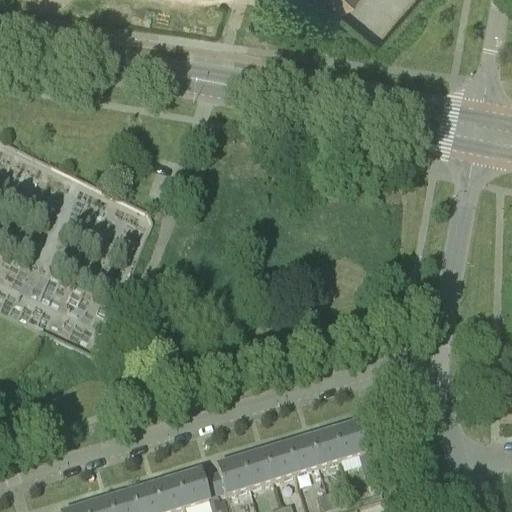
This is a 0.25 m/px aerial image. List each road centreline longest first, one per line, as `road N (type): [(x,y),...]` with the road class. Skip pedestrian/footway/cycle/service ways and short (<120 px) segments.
road 1 (residential): [(0,480),(435,358)]
road 2 (tertiary): [(317,103),(0,49)]
road 3 (residential): [(435,358),(472,146)]
road 4 (tertiary): [(317,103),(355,120),(472,146)]
road 5 (tertiary): [(476,120),(362,100),(317,103)]
road 6 (residential): [(476,120),(499,0)]
